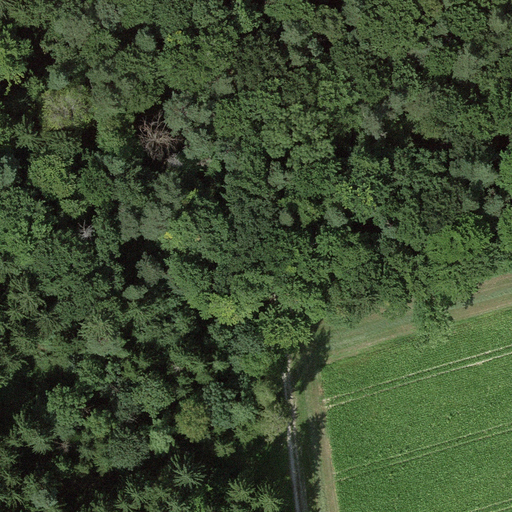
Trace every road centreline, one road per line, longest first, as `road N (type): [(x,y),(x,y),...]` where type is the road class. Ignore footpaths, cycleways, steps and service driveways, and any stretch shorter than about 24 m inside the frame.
road 1 (track): [(302,511),(248,102)]
road 2 (track): [(248,102),(233,53),(194,36),(0,61)]
road 3 (track): [(263,189),(511,128)]
